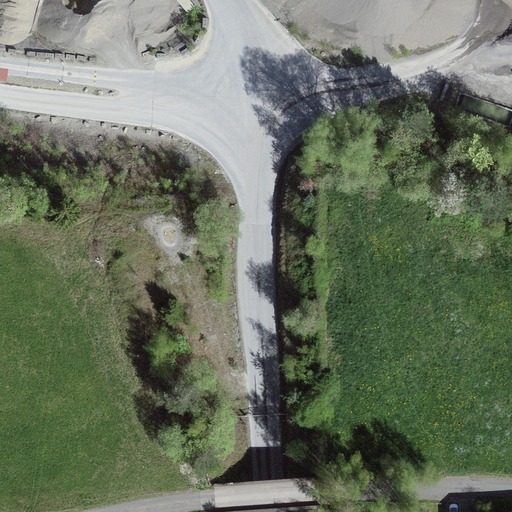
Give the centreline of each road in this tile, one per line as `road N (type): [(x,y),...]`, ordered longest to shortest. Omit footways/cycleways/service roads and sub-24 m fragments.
road 1 (unknown): [(0,74),(250,71),(233,0)]
road 2 (unknown): [(251,120),(376,90),(431,64),(470,35),(497,0)]
